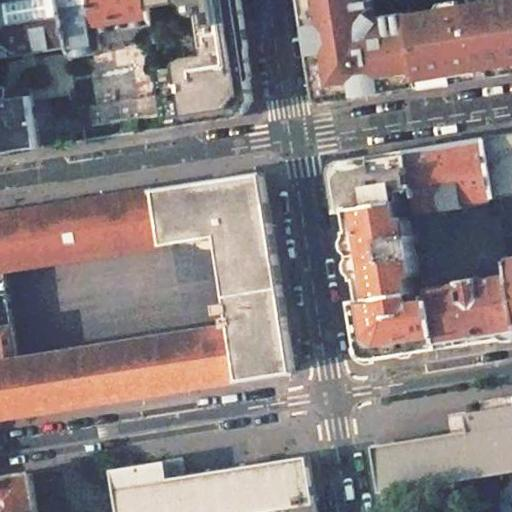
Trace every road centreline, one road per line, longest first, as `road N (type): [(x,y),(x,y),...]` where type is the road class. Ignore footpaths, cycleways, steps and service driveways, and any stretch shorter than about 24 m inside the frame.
road 1 (residential): [(0,449),(329,396)]
road 2 (residential): [(290,133),(0,179)]
road 3 (residential): [(329,396),(290,133)]
road 4 (residential): [(511,100),(290,133)]
road 5 (residential): [(329,396),(511,367)]
road 6 (residential): [(290,133),(265,0)]
